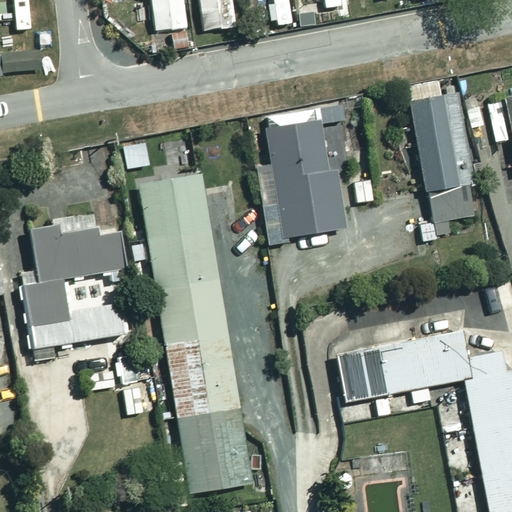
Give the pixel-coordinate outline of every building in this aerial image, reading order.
[(149,0),(154,30),(183,26),(178,0),(149,0)] [(216,27),(216,28),(231,25),(226,0),(195,0),(200,30),(216,27)] [(273,24),(287,21),(283,0),(269,0),(270,2),(260,4),(263,20),(272,18),(273,24)] [(350,15),(361,13),(357,0),(353,0),(347,2),(350,15)] [(296,25),(311,23),(310,10),(294,12),(296,25)] [(182,30),(167,32),(170,48),(184,45),(182,30)] [(443,97),(440,80),(406,87),(432,222),(465,215),(459,184),(473,181),(456,94),(443,97)] [(511,97),(488,101),(494,142),(511,139),(511,97)] [(254,166),(267,243),(348,230),(337,163),(353,160),(344,103),(266,116),(273,163),(254,166)] [(177,415),(239,405),(201,174),(139,184),(177,415)] [(117,208),(112,180),(93,183),(98,211),(117,208)] [(100,228),(98,214),(52,220),(52,226),(31,229),(36,267),(15,270),(26,349),(124,335),(119,300),(73,307),(69,277),(123,269),(117,226),(100,228)] [(511,511),(511,361),(511,359),(463,333),(338,357),(346,402),(464,380),(489,511),(511,511)] [(239,405),(177,415),(190,492),(252,482),(239,405)]
